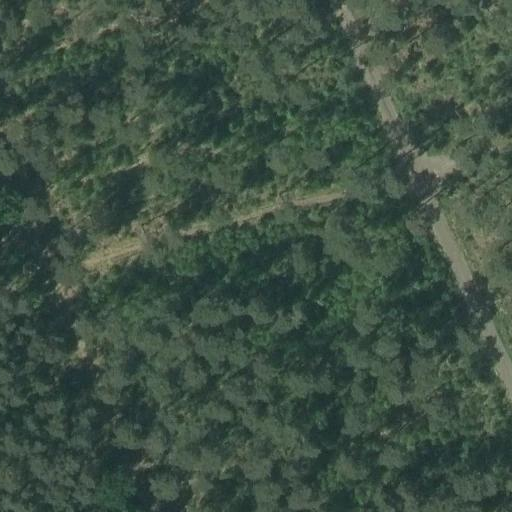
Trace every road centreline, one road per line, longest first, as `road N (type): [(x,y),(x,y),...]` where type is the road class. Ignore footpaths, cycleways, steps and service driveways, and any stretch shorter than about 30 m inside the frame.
road 1 (track): [(351,0),(381,63),(280,135),(87,177),(0,219)]
road 2 (track): [(381,63),(511,370)]
road 3 (track): [(0,83),(50,195)]
